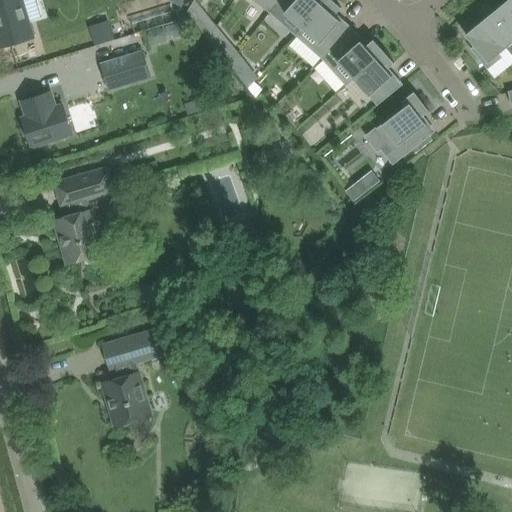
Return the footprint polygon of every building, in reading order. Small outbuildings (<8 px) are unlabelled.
[(0,0),(0,37),(2,46),(33,36),(28,21),(42,17),(36,0),(0,0)] [(252,0),(270,12),(279,0),(252,0)] [(279,0),(270,12),(295,34),(327,0),(279,0)] [(337,16),(335,15),(342,7),(333,0),(327,0),(295,34),(323,58),(352,29),(337,16)] [(511,0),(507,0),(502,5),(511,17),(511,0)] [(194,2),(188,11),(196,22),(203,13),(194,2)] [(511,17),(502,5),(484,19),(507,47),(511,53),(511,17)] [(507,47),(484,19),(466,34),(481,53),(477,56),(488,69),(503,57),(500,53),(507,47)] [(110,25),(92,31),(96,44),(114,39),(110,25)] [(150,30),(147,36),(149,42),(155,44),(164,42),(167,36),(165,30),(159,27),(150,30)] [(365,44),(352,29),(323,58),(346,85),(384,51),(374,39),(366,46),(365,44)] [(119,55),(141,46),(135,32),(113,41),(119,55)] [(143,50),(101,63),(109,90),(151,77),(143,50)] [(389,71),(387,69),(395,62),(384,51),(346,85),(347,85),(354,79),(378,105),(402,85),(389,71)] [(251,72),(244,81),(248,87),(254,81),(256,78),(251,72)] [(405,106),(374,130),(385,144),(381,148),(393,164),(413,149),(416,153),(432,140),(429,136),(434,132),(423,118),(422,116),(430,110),(415,91),(401,101),(405,106)] [(27,116),(23,117),(32,147),(73,134),(63,104),(56,107),(51,92),(22,101),(27,116)] [(207,110),(204,99),(184,105),(188,115),(207,110)] [(278,141),(274,129),(255,134),(259,146),(278,141)] [(286,161),(282,147),(267,151),(271,165),(286,161)] [(91,209),(88,200),(115,192),(108,167),(55,182),(62,207),(66,206),(69,216),(55,220),(68,263),(88,257),(89,261),(105,257),(104,253),(105,252),(92,209),(91,209)] [(355,183),(346,190),(354,201),(364,193),(356,182),(355,183)] [(257,226),(233,227),(234,245),(234,250),(245,249),(245,244),(257,244),(260,243),(259,226),(257,226)] [(138,372),(136,362),(163,354),(156,329),(103,345),(110,370),(115,369),(117,378),(103,382),(108,400),(111,400),(112,405),(110,406),(116,426),(133,421),(134,424),(151,419),(149,416),(153,415),(140,371),(138,372)]
